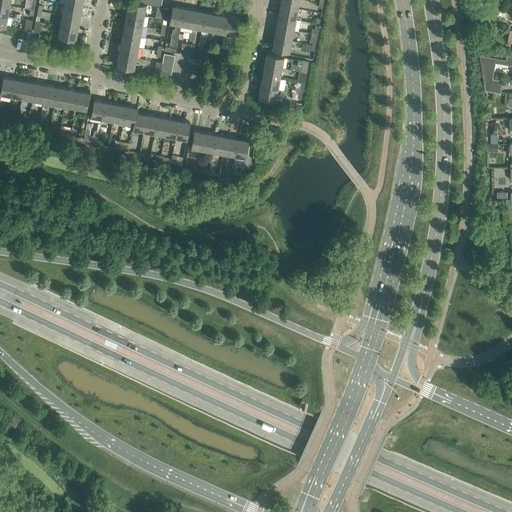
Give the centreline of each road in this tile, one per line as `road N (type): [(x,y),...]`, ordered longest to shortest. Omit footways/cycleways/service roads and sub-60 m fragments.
road 1 (secondary): [(502,511),(0,282)]
road 2 (secondary): [(0,301),(461,511)]
road 3 (secondary): [(334,345),(209,285),(0,250)]
road 4 (secondary): [(0,350),(144,464),(256,511)]
road 5 (tertiary): [(401,0),(411,155),(381,299)]
road 6 (tertiary): [(420,300),(442,169),(431,0)]
road 7 (residential): [(91,71),(236,110),(256,1)]
road 8 (secondary): [(367,361),(301,511)]
road 9 (secondary): [(331,511),(394,378)]
